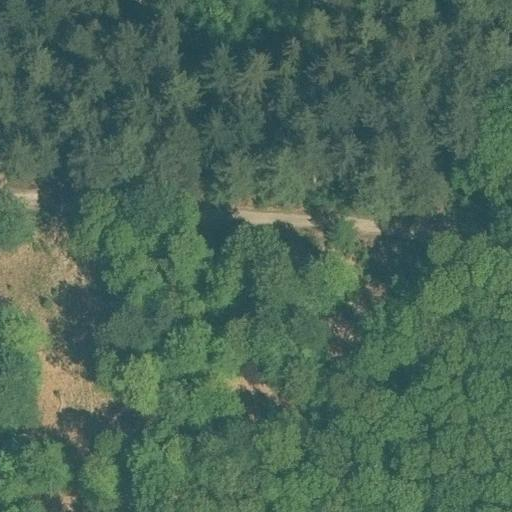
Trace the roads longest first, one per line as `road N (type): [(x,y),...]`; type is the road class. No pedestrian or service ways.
road 1 (track): [(447,251),(0,215)]
road 2 (track): [(447,251),(356,372),(305,425),(161,511)]
road 3 (track): [(511,117),(447,251)]
